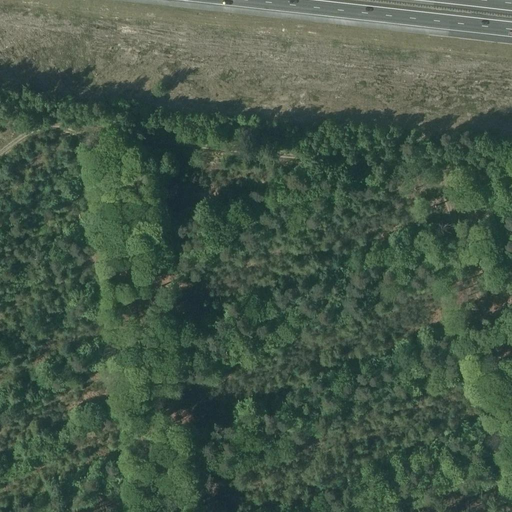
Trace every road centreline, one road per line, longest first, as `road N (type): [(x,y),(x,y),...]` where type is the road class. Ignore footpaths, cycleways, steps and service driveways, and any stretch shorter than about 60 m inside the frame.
road 1 (track): [(434,166),(0,122)]
road 2 (track): [(117,136),(164,511)]
road 3 (track): [(511,170),(434,166),(511,390)]
road 4 (motorway): [(210,0),(511,34)]
